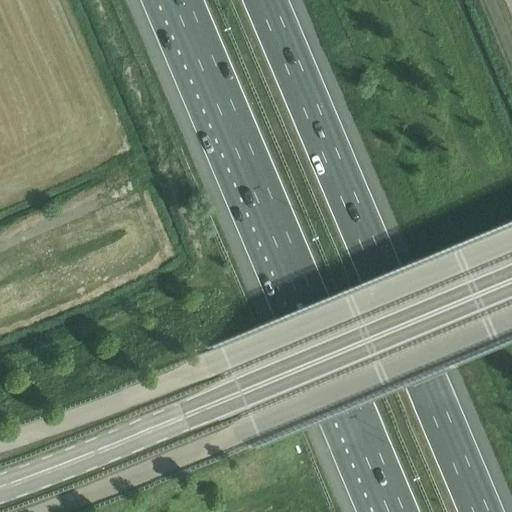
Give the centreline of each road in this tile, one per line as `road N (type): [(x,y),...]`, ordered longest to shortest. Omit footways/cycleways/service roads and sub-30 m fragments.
road 1 (motorway): [(480,511),(264,0)]
road 2 (motorway): [(173,0),(388,511)]
road 3 (primary): [(0,488),(511,278)]
road 4 (unclassified): [(0,443),(511,240)]
road 5 (unclassified): [(46,511),(511,318)]
